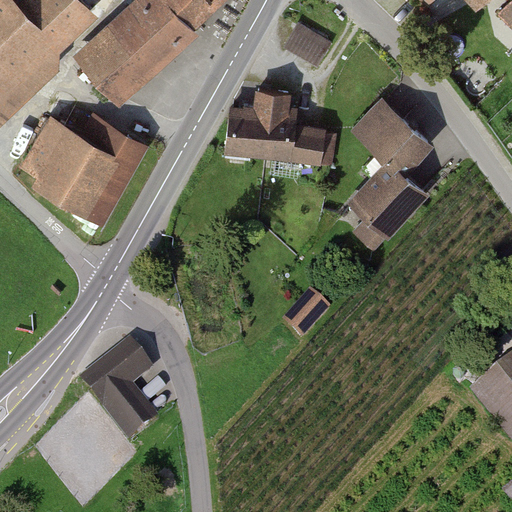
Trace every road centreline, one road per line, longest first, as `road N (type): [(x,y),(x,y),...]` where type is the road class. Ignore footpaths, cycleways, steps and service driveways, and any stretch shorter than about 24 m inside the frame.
road 1 (tertiary): [(108,284),(268,0)]
road 2 (track): [(203,511),(182,369),(161,328),(108,284)]
road 3 (residential): [(355,0),(419,64),(511,187)]
road 4 (tertiary): [(0,414),(70,340),(108,284)]
road 5 (unclassified): [(108,284),(0,178)]
